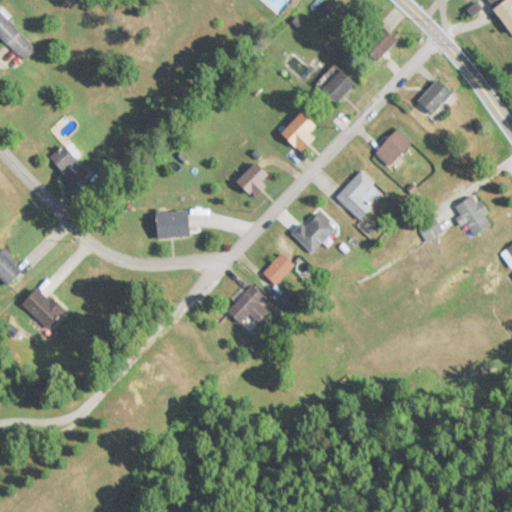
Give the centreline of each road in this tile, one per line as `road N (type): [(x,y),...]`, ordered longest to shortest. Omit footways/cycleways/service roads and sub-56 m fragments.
road 1 (residential): [(438,32),(89,402),(61,421),(0,423)]
road 2 (residential): [(230,257),(159,264),(106,253),(0,149)]
road 3 (residential): [(511,128),(438,32)]
